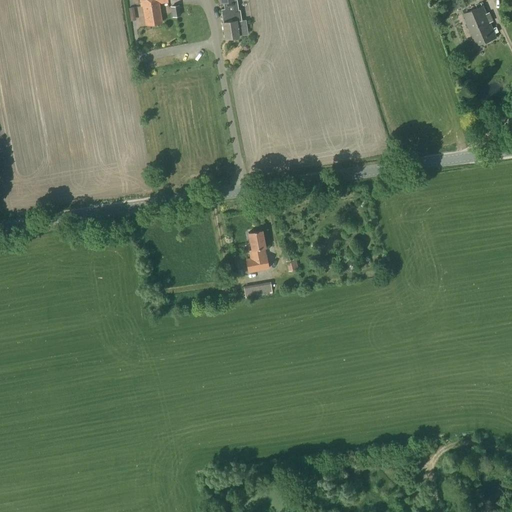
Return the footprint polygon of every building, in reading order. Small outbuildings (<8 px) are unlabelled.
[(161,23),(158,4),(167,2),(166,0),(139,0),(140,6),(143,6),(146,25),(161,23)] [(172,18),(181,16),(179,5),(170,6),(172,18)] [(476,46),(497,38),(483,6),(463,15),(476,46)] [(225,39),(238,37),(236,21),(223,23),(225,39)] [(157,69),(186,65),(185,57),(155,62),(157,69)] [(266,255),(265,248),(262,230),(248,233),(251,250),(248,251),(249,258),(245,259),(248,273),(269,268),(267,255),(266,255)] [(288,271),(298,269),(296,259),(286,261),(288,271)] [(255,300),(254,295),(272,292),(270,282),(243,286),(245,296),(246,296),(247,301),(255,300)] [(229,295),(228,286),(219,287),(221,297),(229,295)]
